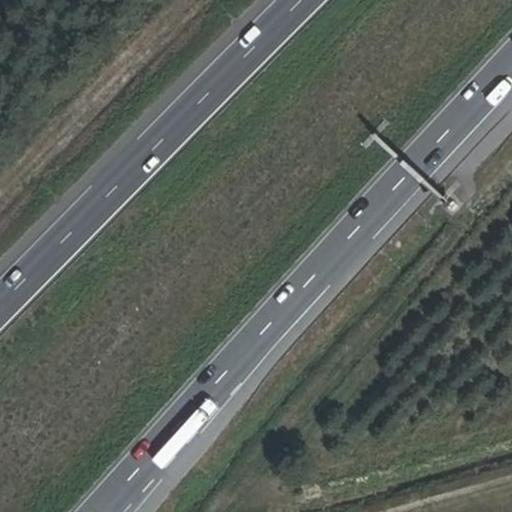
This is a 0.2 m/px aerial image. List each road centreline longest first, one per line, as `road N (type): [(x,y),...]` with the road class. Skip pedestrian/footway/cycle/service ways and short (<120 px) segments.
road 1 (motorway): [(103,508),(511,62)]
road 2 (motorway): [(308,0),(0,308)]
